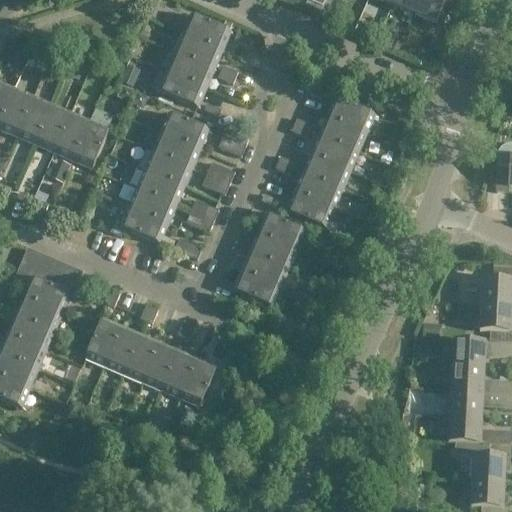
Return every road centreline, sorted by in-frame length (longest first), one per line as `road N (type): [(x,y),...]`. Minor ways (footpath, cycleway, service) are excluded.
road 1 (residential): [(0,223),(196,307),(307,38)]
road 2 (unclassified): [(428,205),(292,511)]
road 3 (residential): [(466,97),(307,38)]
